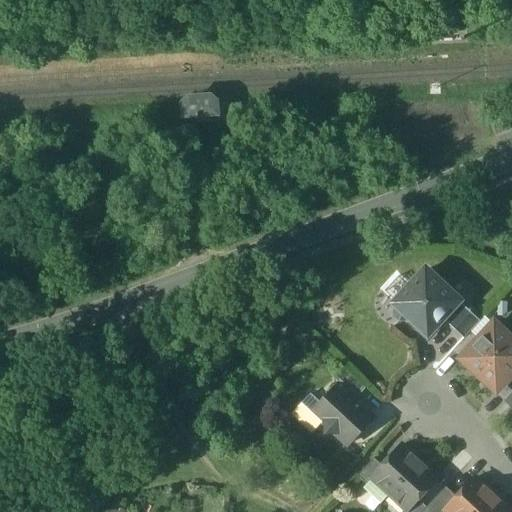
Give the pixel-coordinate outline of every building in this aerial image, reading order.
[(187,95),(181,104),(182,119),(221,117),(219,102),(214,96),(187,95)] [(508,116),(492,122),(496,135),(511,130),(508,116)] [(426,271),(395,304),(398,307),(395,310),(395,317),(400,321),(406,321),(409,317),(422,329),(434,328),(458,302),(426,271)] [(480,321),(462,305),(446,323),(464,339),(470,332),(480,321)] [(479,340),(462,359),(479,375),(511,341),(494,325),(479,340)] [(464,339),(453,351),(462,359),(479,340),(470,332),(464,339)] [(511,341),(479,375),(496,391),(511,374),(511,341)] [(366,388),(345,369),(337,378),(358,397),(366,388)] [(511,374),(496,391),(506,400),(508,397),(511,392),(511,374)] [(373,418),(338,386),(320,404),(312,413),(323,423),(325,425),(325,435),(335,434),(348,446),(373,418)] [(310,395),(292,415),(312,434),(323,423),(312,413),(320,404),(310,395)] [(382,467),(372,479),(372,480),(389,495),(420,462),(402,446),(382,467)] [(374,459),(357,477),(367,486),(372,480),(372,479),(382,467),(374,459)] [(420,462),(389,495),(406,511),(407,511),(418,500),(437,479),(420,462)] [(457,498),(445,511),(477,511),(493,495),(476,478),(457,498)] [(426,508),(422,511),(445,511),(457,498),(445,487),(426,508)] [(493,495),(477,511),(509,511),(511,511),(493,495)] [(418,500),(407,511),(406,511),(404,511),(422,511),(426,508),(418,500)]
